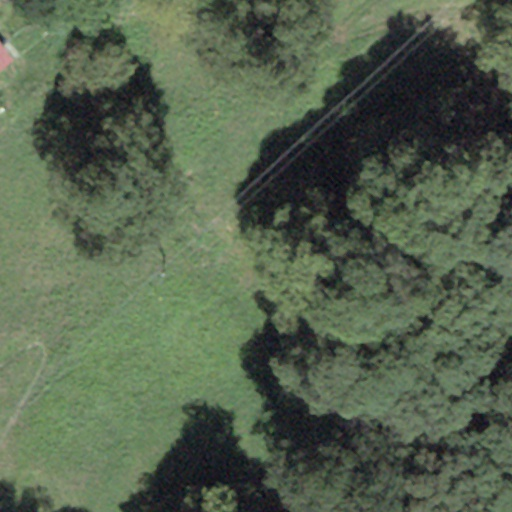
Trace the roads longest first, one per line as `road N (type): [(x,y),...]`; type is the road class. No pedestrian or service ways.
road 1 (track): [(511,251),(327,319),(494,128),(511,118)]
road 2 (track): [(511,20),(441,10),(327,43),(377,0)]
